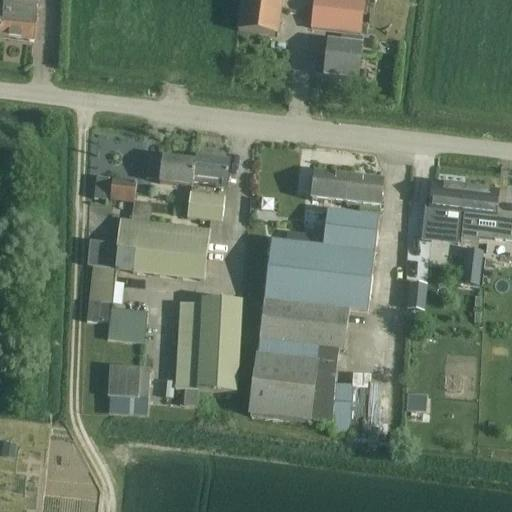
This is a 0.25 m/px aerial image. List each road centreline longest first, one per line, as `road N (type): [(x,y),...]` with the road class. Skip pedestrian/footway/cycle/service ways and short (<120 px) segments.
road 1 (unclassified): [(0,91),(511,151)]
road 2 (track): [(110,511),(74,415),(83,101)]
